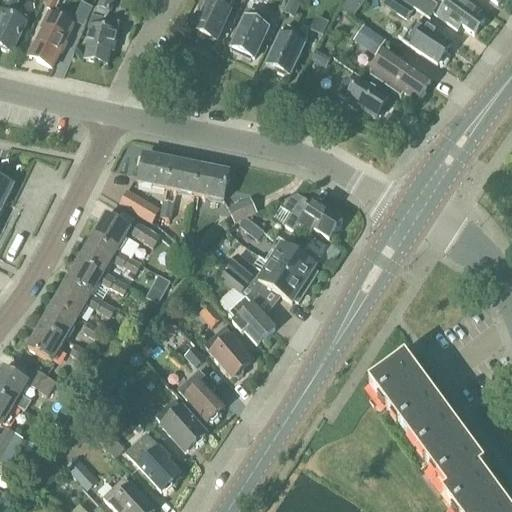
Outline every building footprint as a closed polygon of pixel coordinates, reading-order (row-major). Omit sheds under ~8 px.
[(17,0),(7,0),(0,15),(0,14),(0,51),(1,54),(5,56),(8,55),(12,57),(26,29),(25,28),(30,20),(13,12),(19,1),(17,0)] [(85,63),(108,69),(112,55),(115,56),(119,38),(118,37),(120,27),(107,24),(109,15),(111,15),(114,0),(101,0),(98,11),(99,11),(94,32),(92,32),(85,63)] [(359,0),(348,0),(340,12),(352,20),(364,3),(359,0)] [(413,12),(394,0),(391,0),(385,10),(405,23),(413,12)] [(401,0),(400,3),(427,22),(437,9),(422,0),(401,0)] [(437,20),(446,26),(457,34),(460,29),(474,39),(484,26),(474,18),(478,13),(463,2),(460,0),(435,0),(446,8),(437,20)] [(206,40),(216,45),(224,28),(226,29),(233,17),(230,15),(234,6),(224,1),(220,10),(208,4),(193,34),(196,36),(197,39),(203,42),(206,40)] [(284,17),(294,21),(300,8),(290,4),(284,17)] [(250,62),(253,63),(268,33),(267,33),(272,24),(250,13),(245,23),(243,21),(237,34),(238,35),(231,52),(241,57),(240,59),(249,64),(250,62)] [(64,44),(68,35),(72,28),(69,27),(71,22),(57,15),(55,19),(53,17),(44,33),(29,61),(51,71),(64,44)] [(402,46),(437,69),(438,67),(442,67),(446,61),(445,57),(451,49),(435,38),(437,35),(426,28),(424,31),(415,26),(402,46)] [(374,59),(384,44),(363,29),(353,44),(374,59)] [(308,41),(295,35),(285,30),(281,40),(278,38),(272,51),(274,52),(266,69),(276,74),(277,77),(283,80),(285,78),(289,80),(308,41)] [(316,51),(309,63),(325,71),(331,60),(316,51)] [(403,68),(394,61),(385,55),(369,78),(401,101),(404,97),(416,105),(430,85),(403,67),(403,68)] [(383,112),(388,103),(358,83),(355,87),(346,81),(341,89),(350,95),(345,103),(350,106),(348,108),(357,114),(358,112),(375,123),(377,120),(380,120),(383,115),(383,112)] [(167,195),(173,166),(144,161),(138,189),(167,195)] [(200,172),(173,166),(167,195),(194,201),(200,172)] [(230,178),(200,172),(194,201),(224,207),(230,178)] [(0,216),(14,189),(0,181),(0,216)] [(126,196),(118,208),(150,227),(158,215),(126,196)] [(236,223),(257,212),(250,198),(229,208),(236,223)] [(311,208),(303,203),(296,198),(275,209),(292,220),(285,231),(294,237),(298,230),(310,237),(312,234),(329,244),(336,234),(339,234),(342,229),(341,226),(343,224),(313,205),(311,208)] [(161,223),(171,225),(174,209),(164,207),(161,223)] [(106,220),(93,242),(126,261),(130,264),(139,249),(125,241),(130,234),(128,233),(115,225),(106,220)] [(239,230),(245,235),(252,228),(245,223),(239,230)] [(138,227),(131,238),(153,252),(159,242),(152,236),(138,227)] [(93,242),(80,264),(104,278),(112,265),(117,268),(121,270),(126,261),(93,242)] [(270,268),(304,290),(316,272),(282,250),(270,268)] [(228,273),(248,289),(258,276),(235,257),(224,270),(228,273)] [(126,261),(121,270),(135,278),(140,269),(130,264),(126,261)] [(80,264),(67,287),(91,300),(99,287),(108,292),(113,283),(104,278),(80,264)] [(292,308),(304,290),(270,268),(258,286),(292,308)] [(241,298),(248,289),(228,273),(220,282),(235,295),(240,299),(241,298)] [(152,292),(164,299),(166,295),(170,288),(159,281),(152,292)] [(113,283),(108,292),(122,300),(127,291),(113,283)] [(67,287),(54,308),(78,322),(86,309),(95,315),(100,306),(91,300),(67,287)] [(228,318),(235,326),(232,328),(241,339),(244,337),(256,351),(275,334),(264,322),(253,310),(252,310),(245,302),(228,318)] [(100,306),(95,315),(109,323),(114,314),(100,306)] [(54,308),(41,330),(65,344),(78,322),(54,308)] [(210,308),(200,318),(213,332),(224,322),(210,308)] [(97,346),(102,337),(88,329),(83,338),(97,346)] [(41,330),(28,353),(52,367),(65,344),(41,330)] [(225,334),(213,344),(204,352),(210,359),(210,360),(232,385),(234,383),(238,384),(243,380),(243,375),(252,367),(239,353),(242,351),(232,340),(231,341),(225,334)] [(74,350),(69,358),(83,367),(88,358),(74,350)] [(195,350),(186,358),(183,360),(194,373),(206,362),(195,350)] [(369,387),(387,412),(409,441),(445,415),(405,360),(369,387)] [(0,378),(0,399),(14,408),(27,386),(4,372),(0,378)] [(55,387),(47,382),(39,376),(30,390),(31,390),(30,391),(47,401),(55,387)] [(199,377),(180,394),(178,396),(207,428),(209,426),(213,427),(217,423),(217,419),(225,412),(211,396),(214,393),(199,377)] [(96,379),(86,392),(96,399),(106,386),(96,379)] [(14,408),(0,399),(0,430),(1,431),(14,408)] [(152,431),(158,426),(162,431),(162,432),(185,457),(193,450),(197,450),(202,446),(202,442),(205,440),(182,414),(181,415),(174,407),(159,420),(152,412),(153,412),(143,400),(132,410),(142,421),(152,431)] [(102,447),(111,439),(97,424),(102,420),(95,411),(81,423),(102,447)] [(479,472),(480,473),(485,469),(445,415),(409,441),(447,493),(448,495),(479,472)] [(6,432),(0,442),(0,447),(15,456),(23,442),(6,432)] [(124,456),(132,465),(139,472),(138,473),(161,497),(162,496),(167,496),(171,492),(171,488),(180,480),(167,466),(170,464),(160,453),(160,454),(152,446),(144,437),(124,456)] [(0,465),(7,470),(15,456),(0,447),(0,465)] [(27,487),(43,499),(62,475),(45,463),(27,487)] [(88,495),(97,487),(86,475),(85,476),(72,463),(64,470),(88,495)] [(508,511),(480,473),(479,472),(448,495),(447,493),(442,497),(452,511),(508,511)] [(97,495),(103,502),(110,511),(151,511),(132,491),(131,492),(124,484),(113,494),(112,493),(106,487),(97,495)]
